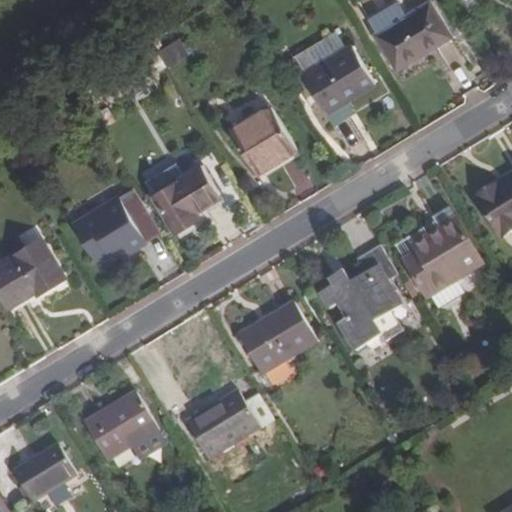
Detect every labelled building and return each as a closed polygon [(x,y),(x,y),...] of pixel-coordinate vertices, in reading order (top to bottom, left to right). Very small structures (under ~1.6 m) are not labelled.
[(396,68),(450,37),(429,1),(376,33),(396,68)] [(170,46),(178,63),(192,56),(183,40),(170,46)] [(304,75),(326,112),(375,84),(352,45),(304,75)] [(223,116),(230,128),(271,104),(264,92),(223,116)] [(298,150),(271,104),(230,128),(257,174),(298,150)] [(204,165),(154,195),(176,233),(201,219),(197,211),(223,197),(204,165)] [(511,174),(477,196),(501,236),(511,229),(511,174)] [(161,233),(133,186),(72,222),(95,261),(124,244),(129,252),(161,233)] [(412,242),(416,249),(424,262),(411,270),(426,295),(482,261),(455,216),(412,242)] [(66,276),(42,237),(0,261),(0,290),(10,307),(36,291),(38,293),(66,276)] [(399,274),(381,244),(358,258),(365,271),(352,279),(349,274),(320,291),(330,308),(340,302),(350,317),(340,322),(356,351),(384,333),(388,340),(405,329),(394,310),(404,304),(390,280),(399,274)] [(403,256),(411,270),(424,262),(416,249),(403,256)] [(263,374),(287,360),(319,341),(294,301),(239,334),(263,374)] [(296,374),(287,360),(263,374),(272,388),(296,374)] [(474,399),(485,392),(481,385),(469,392),(474,399)] [(211,458),(275,420),(258,392),(246,400),(239,388),(187,420),(211,458)] [(159,428),(137,392),(87,422),(109,459),(159,428)] [(15,468),(34,501),(79,475),(59,442),(15,468)] [(293,508),(319,492),(313,483),(288,499),(293,508)]
